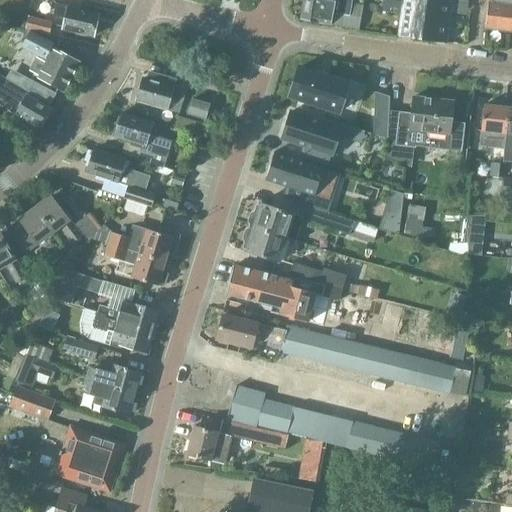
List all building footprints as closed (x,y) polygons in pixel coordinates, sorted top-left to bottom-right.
[(347,0),(303,0),(300,21),(330,27),(330,26),(357,31),(362,7),(352,5),(352,1),(347,0)] [(400,16),(402,2),(386,0),(381,0),(380,13),(400,16)] [(400,16),(397,37),(445,44),(450,14),(451,0),(450,0),(401,0),(402,2),(400,16)] [(466,16),(468,2),(451,0),(450,14),(466,16)] [(98,14),(56,4),(54,16),(65,18),(62,30),(93,37),(94,33),(96,31),(97,27),(96,24),(98,14)] [(511,7),(487,4),(485,29),(511,32),(511,7)] [(28,22),(23,20),(21,28),(49,35),(52,24),(29,18),(28,22)] [(53,50),(50,48),(52,45),(30,32),(22,47),(41,58),(40,61),(37,59),(30,71),(39,76),(38,78),(63,92),(79,63),(54,49),(53,50)] [(298,68),(289,97),(339,113),(348,84),(328,78),(328,77),(317,74),(298,68)] [(174,80),(149,73),(147,80),(143,78),(140,88),(137,89),(135,96),(137,99),(136,101),(178,113),(185,89),(173,86),(174,80)] [(40,89),(29,82),(25,89),(36,96),(40,89)] [(0,84),(0,101),(8,106),(10,102),(18,107),(14,115),(39,129),(50,109),(14,90),(15,89),(4,83),(2,86),(0,84)] [(388,119),(389,97),(376,93),(375,118),(388,119)] [(399,112),(395,146),(415,148),(415,147),(447,150),(453,102),(413,97),(411,114),(399,112)] [(186,114),(204,119),(209,105),(191,99),(186,114)] [(481,130),(506,133),(509,108),(484,105),(481,130)] [(511,107),(509,108),(506,133),(503,162),(511,162),(511,107)] [(291,112),(282,139),(307,148),(303,159),(327,167),(331,155),(331,156),(337,136),(360,144),(365,131),(340,123),(338,128),(291,112)] [(137,159),(163,168),(171,141),(148,134),(152,123),(122,113),(121,116),(118,117),(116,124),(118,127),(115,137),(131,142),(130,145),(141,148),(137,159)] [(86,173),(116,183),(128,186),(124,198),(151,207),(155,195),(144,191),(148,176),(129,170),(129,172),(121,169),(124,159),(94,149),(93,152),(90,151),(87,162),(89,163),(86,173)] [(492,175),(501,176),(504,150),(493,149),(492,162),(493,163),(492,175)] [(339,174),(274,153),(267,178),(288,185),(287,189),(315,198),(316,193),(331,198),(339,174)] [(501,196),(511,197),(511,178),(503,178),(501,196)] [(50,196),(35,208),(52,231),(59,225),(72,242),(80,236),(50,196)] [(252,228),(252,229),(286,240),(296,243),(304,219),(294,216),(294,214),(260,204),(257,214),(254,213),(251,215),(248,224),(250,227),(252,228)] [(409,205),(404,234),(420,237),(421,235),(429,237),(430,228),(422,227),(425,209),(409,205)] [(52,231),(35,208),(20,220),(27,230),(15,239),(25,252),(52,231)] [(349,222),(311,210),(307,222),(345,234),(349,222)] [(75,224),(88,240),(98,232),(85,216),(75,224)] [(398,235),(400,223),(385,218),(382,229),(398,235)] [(127,250),(164,261),(167,252),(171,253),(174,252),(179,235),(177,232),(159,227),(157,232),(145,229),(135,226),(131,228),(128,237),(130,238),(127,250)] [(286,240),(252,229),(251,230),(249,230),(245,232),(243,240),(244,243),(247,244),(244,254),(279,265),(286,240)] [(130,238),(128,237),(111,232),(107,244),(127,250),(130,238)] [(0,234),(0,266),(5,263),(16,281),(24,276),(0,234)] [(497,258),(511,260),(511,242),(498,241),(497,258)] [(127,250),(107,244),(104,255),(123,261),(127,250)] [(74,245),(67,254),(68,255),(73,259),(80,250),(74,245)] [(164,261),(127,250),(123,261),(134,265),(131,277),(157,285),(161,286),(164,285),(167,274),(165,272),(162,271),(164,261)] [(68,255),(67,254),(59,264),(65,269),(73,259),(68,255)] [(308,320),(339,329),(344,310),(313,301),(315,295),(286,287),(287,282),(235,267),(227,294),(280,309),(278,315),(307,324),(308,320)] [(98,294),(102,282),(65,270),(56,300),(71,305),(77,287),(98,294)] [(96,313),(104,315),(103,318),(152,332),(158,311),(131,303),(116,299),(113,309),(107,307),(99,305),(96,313)] [(32,319),(40,322),(45,311),(37,308),(32,319)] [(482,310),(474,310),(473,321),(482,321),(482,310)] [(103,318),(104,315),(96,313),(92,327),(106,331),(103,344),(120,349),(121,346),(139,351),(138,354),(147,356),(152,340),(150,340),(152,332),(103,318)] [(283,344),(286,332),(222,317),(216,340),(251,348),(254,337),(283,344)] [(40,322),(32,319),(27,330),(35,333),(40,322)] [(299,329),(287,327),(280,354),(292,357),(299,329)] [(310,332),(299,329),(292,357),(303,360),(310,332)] [(321,335),(310,332),(303,360),(314,363),(321,335)] [(332,338),(321,335),(314,363),(325,366),(332,338)] [(75,339),(67,337),(64,349),(71,351),(71,352),(94,359),(97,348),(74,341),(75,339)] [(343,341),(332,338),(325,366),(336,368),(343,341)] [(355,344),(343,341),(336,368),(348,371),(355,344)] [(366,346),(355,344),(348,371),(359,374),(366,346)] [(377,349),(366,346),(359,374),(370,377),(377,349)] [(388,352),(377,349),(370,377),(381,380),(388,352)] [(399,355),(388,352),(381,380),(392,383),(399,355)] [(16,354),(11,365),(18,368),(24,357),(16,354)] [(57,367),(26,355),(16,382),(31,388),(37,373),(52,378),(57,367)] [(411,358),(399,355),(392,383),(404,385),(411,358)] [(422,361),(411,358),(404,385),(415,388),(422,361)] [(433,363),(422,361),(415,388),(426,391),(433,363)] [(444,366),(433,363),(426,391),(437,394),(444,366)] [(18,368),(11,365),(6,375),(14,379),(18,368)] [(85,380),(135,393),(141,372),(113,365),(110,373),(97,370),(89,367),(88,370),(85,380)] [(455,369),(444,366),(437,394),(448,397),(455,369)] [(85,380),(82,392),(94,396),(92,403),(101,406),(101,407),(129,415),(135,393),(85,380)] [(17,386),(10,405),(48,419),(55,400),(17,386)] [(265,395),(235,388),(231,405),(261,412),(264,401),(265,395)] [(275,403),(264,401),(261,412),(257,427),(268,430),(275,403)] [(285,406),(275,403),(268,430),(279,432),(285,406)] [(261,412),(231,405),(226,422),(257,429),(257,427),(261,412)] [(296,409),(285,406),(279,432),(290,435),(296,409)] [(307,412),(296,409),(290,435),(301,438),(307,412)] [(318,414),(307,412),(301,438),(312,441),(318,414)] [(329,417),(318,414),(312,441),(323,444),(329,417)] [(340,420),(329,417),(323,444),(334,446),(340,420)] [(351,423),(340,420),(334,446),(345,449),(351,423)] [(362,425),(351,423),(345,449),(356,452),(362,425)] [(280,436),(237,425),(234,437),(277,448),(280,436)] [(373,428),(362,425),(356,452),(367,455),(373,428)] [(125,444),(70,427),(62,451),(60,451),(59,455),(60,456),(54,475),(109,493),(125,444)] [(225,448),(228,437),(219,435),(219,434),(194,428),(187,455),(212,461),(222,464),(225,448)] [(384,431),(373,428),(367,455),(378,457),(384,431)] [(395,434),(384,431),(378,457),(389,460),(395,434)] [(406,436),(395,434),(389,460),(400,463),(406,436)] [(417,439),(406,436),(400,463),(410,466),(417,439)] [(428,442),(417,439),(410,466),(421,468),(428,442)] [(439,445),(428,442),(421,468),(433,471),(439,445)] [(316,467),(291,463),(289,476),(313,481),(316,467)] [(308,511),(313,493),(255,480),(248,511),(255,511),(308,511)] [(96,511),(85,509),(88,496),(61,488),(54,511),(96,511)] [(347,511),(418,511),(351,497),(347,511)]
